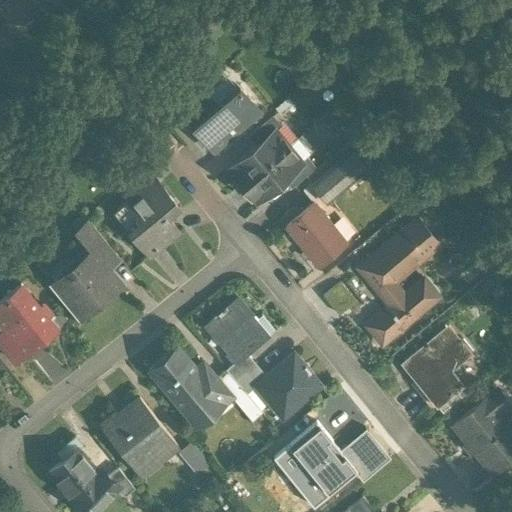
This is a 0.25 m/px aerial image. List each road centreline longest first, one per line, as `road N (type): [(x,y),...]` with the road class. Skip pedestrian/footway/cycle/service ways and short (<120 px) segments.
road 1 (residential): [(35,511),(10,481),(17,455),(257,259)]
road 2 (residential): [(465,511),(257,259)]
road 3 (residential): [(257,259),(186,161)]
